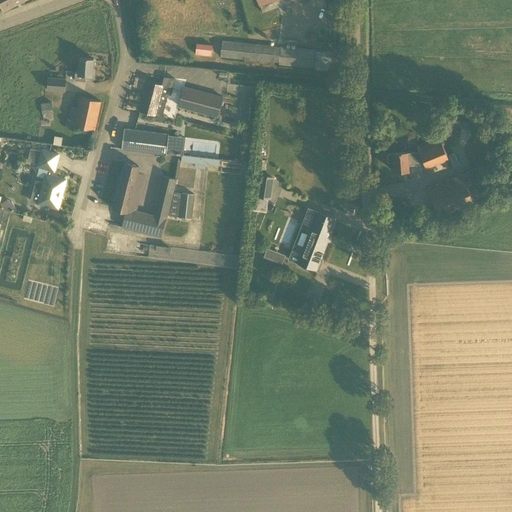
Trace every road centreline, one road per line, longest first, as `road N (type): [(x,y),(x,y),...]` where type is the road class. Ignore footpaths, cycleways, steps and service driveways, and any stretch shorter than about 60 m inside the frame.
road 1 (track): [(66,511),(77,249)]
road 2 (track): [(374,511),(364,249)]
road 3 (unclassified): [(77,249),(117,84),(121,48),(112,0)]
road 4 (unclassified): [(364,249),(355,0)]
